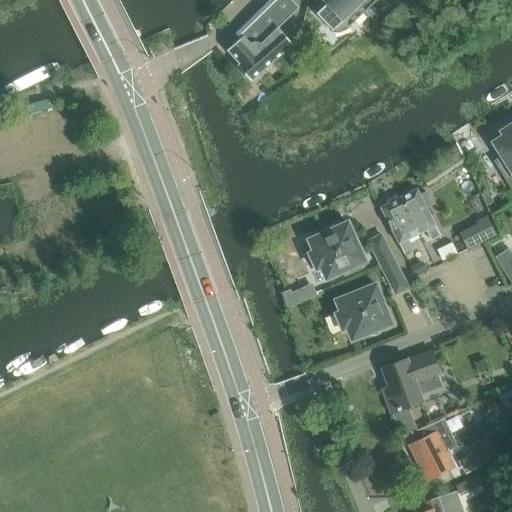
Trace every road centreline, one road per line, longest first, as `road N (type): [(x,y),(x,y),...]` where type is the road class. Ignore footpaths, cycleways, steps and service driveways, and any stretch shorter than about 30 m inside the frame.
road 1 (secondary): [(244,409),(125,87)]
road 2 (unclassified): [(318,382),(511,303)]
road 3 (unclassified): [(360,511),(318,382)]
